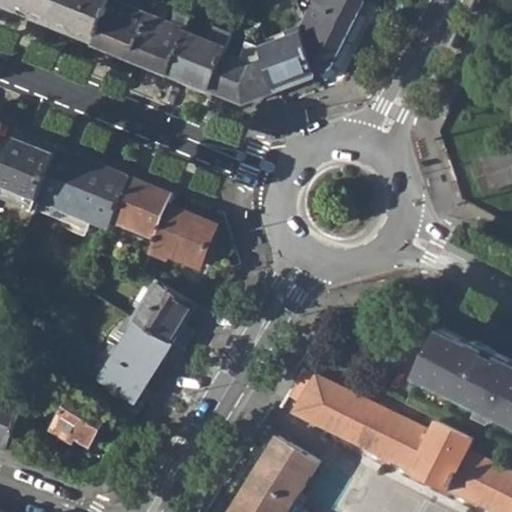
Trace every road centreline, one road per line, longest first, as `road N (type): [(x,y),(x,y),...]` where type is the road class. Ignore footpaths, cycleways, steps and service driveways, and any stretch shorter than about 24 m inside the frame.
road 1 (tertiary): [(0,61),(289,176)]
road 2 (secondary): [(308,248),(147,511)]
road 3 (secondary): [(371,152),(447,0)]
road 4 (secondary): [(392,230),(511,286)]
